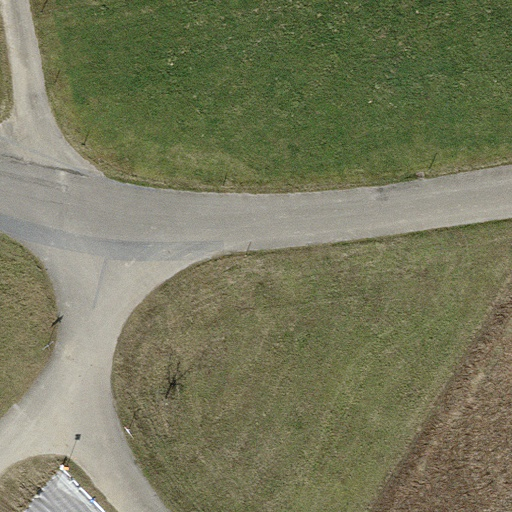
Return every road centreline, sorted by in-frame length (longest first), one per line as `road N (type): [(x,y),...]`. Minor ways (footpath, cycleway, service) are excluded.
road 1 (residential): [(511,191),(264,223),(112,212)]
road 2 (tertiary): [(112,212),(80,406),(149,511)]
road 3 (track): [(22,191),(34,100),(16,0)]
